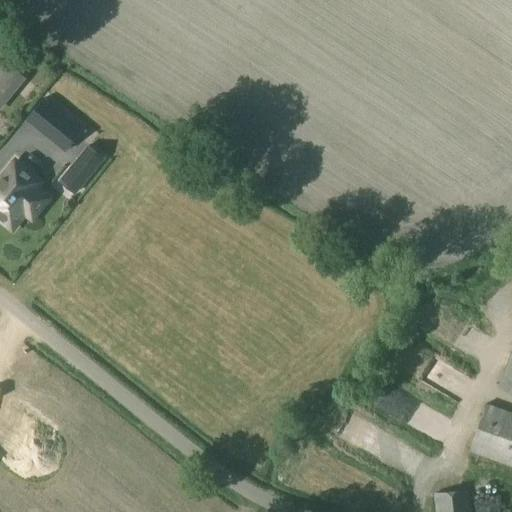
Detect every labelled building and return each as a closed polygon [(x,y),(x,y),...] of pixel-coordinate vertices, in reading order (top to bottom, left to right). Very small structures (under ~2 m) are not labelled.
[(5,63),(0,68),(0,104),(22,78),(5,63)] [(45,107),(34,120),(63,143),(74,129),(45,107)] [(88,149),(66,181),(77,188),(98,157),(88,149)] [(17,166),(0,188),(0,221),(15,232),(30,211),(26,206),(43,186),(17,166)] [(511,352),(499,390),(511,394),(511,352)] [(511,412),(486,403),(468,453),(511,467),(511,412)] [(471,511),(470,490),(432,494),(434,511),(471,511)]
